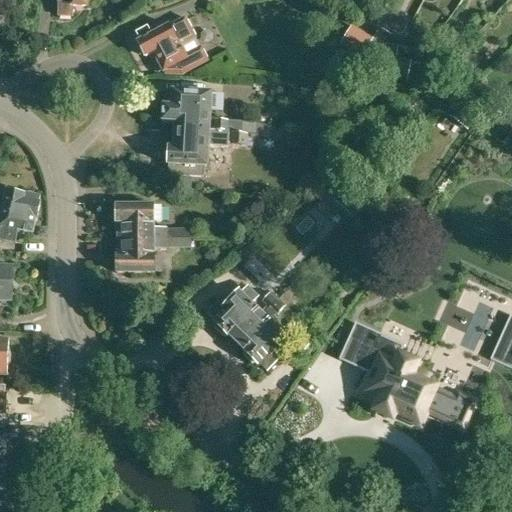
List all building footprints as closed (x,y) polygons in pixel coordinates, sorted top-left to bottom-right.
[(58,0),(58,16),(71,17),(72,8),(87,8),(87,0),(58,0)] [(383,12),(375,26),(398,41),(407,26),(383,12)] [(168,73),(173,80),(208,63),(201,48),(185,56),(180,46),(196,38),(185,17),(151,35),(147,27),(135,34),(138,41),(137,42),(144,57),(152,54),(163,75),(168,73)] [(352,24),(338,46),(360,60),(367,49),(376,55),(387,37),(376,30),(372,37),(352,24)] [(425,31),(423,31),(422,31),(421,31),(419,33),(418,34),(418,36),(417,37),(418,39),(419,40),(420,41),(421,42),(423,43),(425,43),(426,42),(428,41),(429,39),(429,38),(429,36),(429,35),(428,33),(427,32),(425,31)] [(385,44),(383,54),(395,56),(397,46),(385,44)] [(429,61),(443,73),(451,64),(435,50),(432,54),(428,50),(421,59),(427,63),(429,61)] [(378,78),(408,83),(411,61),(381,55),(378,78)] [(452,66),(444,74),(454,83),(462,75),(452,66)] [(472,91),(490,104),(497,95),(479,82),(472,91)] [(438,109),(470,131),(484,112),(453,89),(438,109)] [(173,130),(208,132),(210,94),(171,92),(164,92),(163,108),(162,122),(174,123),(173,130)] [(400,106),(417,121),(428,109),(411,94),(400,106)] [(217,101),(213,117),(230,121),(234,105),(217,101)] [(213,120),(213,132),(244,134),(249,135),(256,136),(283,141),(284,131),(255,125),(255,123),(249,122),(213,120)] [(168,175),(186,176),(187,166),(206,167),(208,132),(173,130),(172,149),(168,149),(167,165),(168,165),(168,175)] [(248,147),(249,135),(244,134),(213,132),(212,144),(248,147)] [(325,196),(350,216),(365,197),(341,177),(325,196)] [(0,220),(0,240),(15,243),(17,231),(33,234),(35,220),(36,220),(39,202),(38,202),(40,196),(24,193),(23,194),(5,191),(0,220)] [(122,223),(122,240),(190,239),(192,239),(192,229),(153,230),(152,223),(162,222),(161,206),(152,207),(152,206),(115,206),(115,223),(122,223)] [(153,273),(162,273),(162,257),(153,257),(153,250),(167,250),(167,249),(190,248),(190,239),(122,240),(122,257),(115,257),(115,273),(153,273)] [(0,300),(11,301),(12,268),(0,267),(0,300)] [(257,364),(267,372),(278,360),(271,354),(286,339),(268,322),(276,315),(277,316),(296,296),(288,288),(262,316),(236,344),(242,350),(242,357),(251,365),(257,364)] [(229,337),(236,344),(262,316),(251,305),(239,294),(238,293),(223,309),(217,302),(206,314),(214,323),(214,329),(221,337),(229,337)] [(277,300),(270,293),(261,302),(269,309),(277,300)] [(312,327),(324,335),(339,313),(327,305),(312,327)] [(511,370),(511,316),(510,316),(490,361),(511,370)] [(374,333),(350,322),(344,337),(345,337),(346,336),(369,346),(374,333)] [(0,374),(7,375),(8,341),(0,340),(0,374)] [(374,401),(371,410),(389,418),(392,409),(401,413),(400,417),(417,424),(423,410),(459,425),(469,399),(454,392),(452,396),(430,387),(431,385),(419,380),(422,374),(409,369),(412,361),(394,353),(391,361),(367,350),(359,370),(367,373),(359,394),(374,401)] [(496,386),(505,373),(477,355),(468,369),(496,386)] [(0,501),(4,502),(4,499),(8,499),(8,486),(4,486),(5,457),(8,458),(8,444),(5,444),(5,442),(0,441),(0,501)]
